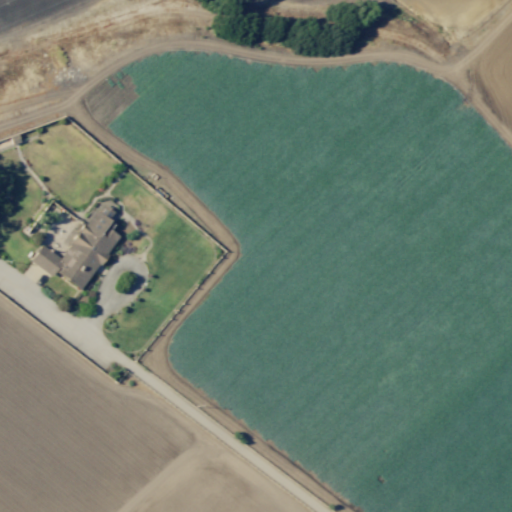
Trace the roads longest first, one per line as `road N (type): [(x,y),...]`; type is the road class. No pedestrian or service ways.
road 1 (track): [(65,102),(203,211),(233,250),(230,266),(157,351),(155,364),(349,511)]
road 2 (residential): [(321,511),(0,268)]
road 3 (track): [(297,511),(175,416),(113,389),(0,303)]
road 4 (track): [(305,478),(511,301)]
